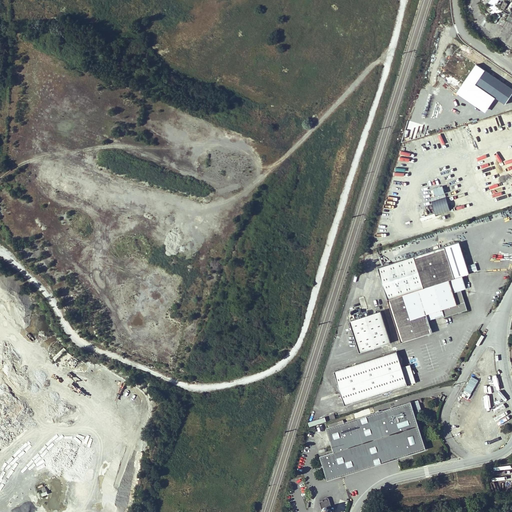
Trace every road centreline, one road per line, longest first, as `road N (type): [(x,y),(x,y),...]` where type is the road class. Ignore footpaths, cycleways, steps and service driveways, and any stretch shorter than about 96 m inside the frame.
road 1 (track): [(0,255),(47,296),(77,344),(183,386),(220,387),(282,366),(302,333),(405,0)]
road 2 (track): [(266,175),(396,42)]
road 3 (unclassified): [(502,308),(445,408),(449,441),(474,460)]
road 4 (unclassified): [(474,460),(384,482),(355,511)]
